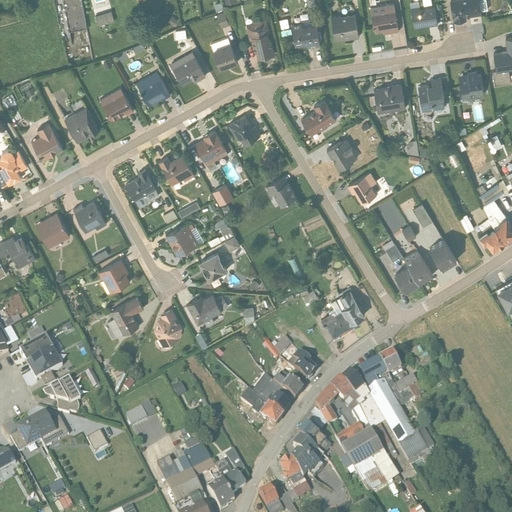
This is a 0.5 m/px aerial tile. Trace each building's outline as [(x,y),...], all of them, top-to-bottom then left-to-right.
[(62,0),(69,34),(86,31),(80,0),(62,0)] [(462,0),(449,2),(453,24),(466,22),(466,19),(481,17),(480,12),(487,11),(485,0),(479,1),(478,0),(462,0)] [(418,2),(410,4),(414,30),(437,26),(435,8),(419,10),(418,2)] [(221,4),(214,6),(215,13),(223,11),(221,4)] [(393,5),(370,9),(374,33),(382,31),(382,35),(398,33),(393,5)] [(113,11),(96,16),(99,25),(115,21),(113,11)] [(216,16),(221,29),(229,26),(224,13),(216,16)] [(334,43),(358,39),(354,15),(339,18),(339,15),(330,17),(334,43)] [(177,22),(172,17),(167,23),(172,28),(177,22)] [(287,20),(279,22),(280,30),(288,29),(287,20)] [(255,52),(257,60),(274,55),(266,21),(264,21),(245,26),(249,41),(251,41),(253,53),(255,52)] [(319,44),(322,44),(320,32),(317,32),(316,25),(310,26),(309,21),(300,22),(300,24),(291,26),(295,47),(305,45),(306,48),(319,46),(319,44)] [(185,40),(184,31),(175,32),(175,41),(185,40)] [(511,70),(511,38),(505,40),(507,53),(493,55),(496,72),(492,73),(494,86),(510,83),(508,71),(511,70)] [(227,39),(210,46),(220,71),(237,64),(230,46),(227,39)] [(192,53),(170,65),(182,86),(192,81),(194,84),(206,78),(192,53)] [(112,68),(109,62),(103,65),(106,71),(112,68)] [(462,102),(479,99),(478,97),(484,96),(480,75),(477,75),(476,72),(467,74),(467,75),(458,77),(459,86),(458,86),(460,98),(462,98),(462,102)] [(156,73),(135,84),(149,108),(162,101),(170,97),(156,73)] [(445,106),(441,79),(430,80),(431,85),(417,87),(421,113),(423,113),(426,115),(430,114),(432,111),(444,109),(443,107),(445,106)] [(405,110),(401,85),(388,87),(389,89),(374,91),(377,115),(405,110)] [(120,90),(99,101),(111,122),(124,114),(126,117),(133,113),(120,90)] [(2,102),(6,109),(16,104),(12,97),(2,102)] [(335,122),(324,102),(314,107),(316,112),(301,121),(310,136),(335,122)] [(86,108),(64,120),(77,145),(99,132),(86,108)] [(482,111),(474,112),(476,123),(483,121),(482,111)] [(243,146),(260,138),(255,128),(250,130),(248,126),(249,125),(245,117),(229,126),(237,140),(239,139),(243,146)] [(479,130),(485,143),(487,142),(482,132),(497,123),(500,129),(503,128),(499,122),(500,122),(498,119),(496,121),(479,130)] [(63,152),(49,124),(36,132),(39,138),(31,142),(42,163),(63,152)] [(195,146),(209,173),(217,169),(214,163),(227,156),(215,132),(208,136),(209,139),(195,146)] [(500,145),(497,139),(490,142),(492,148),(500,145)] [(341,142),(326,151),(331,160),(332,159),(333,159),(335,163),(334,164),(339,172),(353,163),(353,162),(357,160),(346,141),(341,143),(341,142)] [(406,155),(418,157),(416,142),(409,144),(406,148),(407,151),(406,155)] [(465,151),(461,143),(455,146),(460,154),(465,151)] [(278,150),(270,148),(267,155),(276,158),(278,150)] [(420,158),(430,159),(431,150),(420,149),(420,158)] [(0,190),(0,191),(9,186),(9,187),(21,181),(17,172),(19,171),(20,173),(27,169),(18,152),(13,155),(11,152),(7,151),(1,154),(0,157),(0,158),(0,160),(0,159),(0,190)] [(167,159),(158,164),(172,187),(182,181),(184,183),(194,177),(182,157),(170,163),(167,159)] [(418,166),(419,159),(409,157),(408,164),(418,166)] [(149,179),(145,171),(138,175),(140,179),(125,186),(134,202),(135,202),(139,210),(147,205),(147,204),(158,198),(154,191),(155,190),(154,189),(160,186),(154,176),(149,179)] [(511,173),(507,176),(506,173),(500,176),(510,195),(511,194),(511,173)] [(376,183),(370,174),(347,187),(352,195),(354,194),(361,205),(376,196),(371,187),(376,183)] [(283,178),(264,189),(269,197),(273,194),(275,198),(274,198),(280,207),(295,198),(283,178)] [(483,208),(488,219),(504,244),(511,238),(511,232),(509,228),(511,226),(493,201),(503,194),(496,184),(486,192),(482,186),(475,190),(480,197),(479,198),(483,208)] [(232,199),(225,186),(212,194),(219,207),(232,199)] [(81,206),(73,211),(85,234),(95,229),(96,231),(106,226),(98,213),(99,211),(97,209),(96,208),(93,204),(83,209),(81,206)] [(197,211),(193,204),(185,208),(189,215),(197,211)] [(432,223),(421,205),(412,211),(423,229),(432,223)] [(231,213),(227,206),(221,210),(225,217),(231,213)] [(172,212),(162,218),(167,226),(177,220),(172,212)] [(56,215),(35,226),(49,250),(69,239),(56,215)] [(473,230),(466,216),(459,220),(467,234),(473,230)] [(483,234),(478,238),(484,246),(487,244),(493,252),(504,244),(488,219),(478,227),(483,234)] [(222,221),(213,227),(215,231),(219,230),(224,238),(222,239),(222,238),(220,239),(222,243),(233,237),(229,229),(228,230),(222,221)] [(190,224),(165,238),(176,258),(203,244),(195,229),(193,230),(190,224)] [(409,227),(402,231),(408,242),(415,238),(409,227)] [(240,248),(234,237),(224,243),(230,253),(240,248)] [(12,239),(0,245),(0,260),(10,255),(19,271),(35,262),(27,246),(25,247),(20,240),(14,243),(12,239)] [(402,258),(394,245),(392,241),(382,247),(392,263),(402,258)] [(456,262),(443,241),(429,249),(442,270),(456,262)] [(417,251),(403,259),(408,267),(418,285),(432,277),(417,251)] [(94,259),(97,263),(109,256),(107,252),(94,259)] [(198,264),(208,283),(227,273),(217,254),(198,264)] [(129,274),(121,262),(98,274),(102,281),(110,295),(129,284),(125,276),(129,274)] [(418,285),(408,268),(395,276),(405,293),(418,285)] [(511,282),(496,291),(511,319),(511,282)] [(306,291),(299,295),(312,317),(318,314),(313,303),(317,301),(313,292),(308,294),(306,291)] [(354,303),(349,293),(337,301),(353,330),(360,326),(356,321),(364,316),(363,316),(355,303),(354,303)] [(186,307),(197,327),(222,313),(221,313),(228,309),(222,297),(215,301),(212,296),(203,301),(202,298),(186,307)] [(132,316),(143,310),(137,299),(136,299),(110,314),(114,320),(107,324),(116,340),(123,336),(123,337),(139,328),(132,316)] [(353,330),(337,301),(330,305),(333,310),(328,313),(329,315),(320,321),(333,342),(353,330)] [(246,324),(255,322),(254,309),(244,310),(246,324)] [(182,329),(172,310),(159,317),(161,319),(157,321),(153,332),(162,349),(179,339),(182,329)] [(42,325),(29,332),(31,336),(44,329),(42,325)] [(0,354),(8,350),(5,345),(9,342),(9,340),(3,330),(0,331),(0,354)] [(45,336),(19,350),(30,369),(62,351),(57,341),(50,345),(45,336)] [(292,343),(284,336),(277,343),(274,341),(270,344),(281,354),(279,356),(288,365),(305,382),(307,380),(308,379),(311,376),(311,375),(312,374),(310,372),(314,369),(308,363),(309,362),(298,351),(292,357),(285,350),(292,343)] [(267,340),(263,344),(276,359),(281,354),(267,340)] [(81,342),(76,345),(79,350),(84,347),(81,342)] [(392,351),(379,358),(393,385),(396,384),(394,378),(404,373),(392,351)] [(62,365),(56,355),(30,369),(36,379),(39,378),(44,386),(55,380),(50,371),(62,365)] [(92,359),(95,366),(102,363),(98,356),(92,359)] [(399,396),(387,373),(379,358),(359,369),(366,383),(368,385),(364,387),(384,423),(410,466),(422,460),(423,462),(431,456),(430,455),(433,453),(430,448),(433,446),(423,428),(414,433),(404,416),(399,408),(413,399),(408,390),(399,396)] [(92,368),(87,371),(96,386),(100,383),(92,368)] [(360,400),(356,405),(359,408),(389,462),(397,457),(380,425),(384,423),(364,387),(350,371),(349,371),(341,379),(360,400)] [(273,383),(295,399),(303,389),(281,372),(273,383)] [(453,374),(447,377),(453,388),(455,388),(457,392),(462,389),(453,374)] [(68,378),(42,392),(44,395),(48,393),(50,397),(50,398),(56,399),(57,403),(60,404),(57,410),(69,413),(69,411),(77,413),(78,408),(78,404),(77,401),(80,399),(68,378)] [(359,408),(356,405),(360,400),(340,378),(331,386),(352,412),(358,424),(335,438),(335,439),(367,492),(373,492),(383,486),(384,487),(397,478),(389,462),(359,408)] [(177,395),(186,392),(181,379),(172,382),(177,395)] [(258,396),(283,415),(290,405),(284,401),(289,395),(270,381),(258,396)] [(275,425),(283,415),(248,388),(240,398),(252,408),(251,410),(266,421),(267,419),(275,425)] [(332,402),(325,393),(315,404),(319,411),(314,408),(310,413),(313,415),(310,419),(321,429),(326,423),(328,425),(336,420),(329,406),(332,402)] [(133,426),(157,414),(151,401),(127,413),(133,426)] [(42,414),(30,421),(44,447),(68,434),(59,417),(49,422),(45,415),(42,414)] [(40,439),(30,421),(17,428),(19,431),(10,436),(18,451),(40,439)] [(305,424),(297,434),(322,455),(331,446),(305,424)] [(102,430),(88,436),(95,450),(108,445),(102,430)] [(312,478),(322,467),(318,462),(322,455),(300,436),(292,446),(297,450),(291,458),(303,479),(308,474),(312,478)] [(188,440),(178,446),(180,450),(190,444),(188,440)] [(182,453),(195,478),(215,468),(200,444),(182,453)] [(0,470),(15,463),(11,454),(10,454),(8,451),(7,451),(5,447),(0,449),(0,470)] [(233,449),(225,455),(240,474),(244,470),(233,449)] [(176,505),(173,507),(175,511),(206,511),(201,502),(206,500),(203,493),(181,450),(177,452),(185,469),(176,473),(168,458),(156,464),(176,505)] [(303,479),(291,458),(278,466),(284,475),(281,477),(285,484),(286,484),(290,482),(295,490),(286,495),(294,509),(297,507),(295,503),(299,501),(298,499),(310,492),(303,479)] [(228,467),(218,473),(231,495),(245,484),(235,471),(232,474),(228,467)] [(62,479),(50,486),(54,493),(66,486),(62,479)] [(221,480),(215,483),(213,483),(206,487),(220,510),(228,506),(227,504),(234,500),(221,480)] [(411,497),(416,494),(408,482),(406,484),(404,481),(402,483),(411,497)] [(459,482),(453,486),(458,494),(464,490),(459,482)] [(258,494),(268,511),(283,511),(270,488),(258,494)] [(65,510),(74,505),(69,495),(60,500),(65,510)] [(295,511),(294,509),(286,495),(280,499),(286,511),(295,511)]
